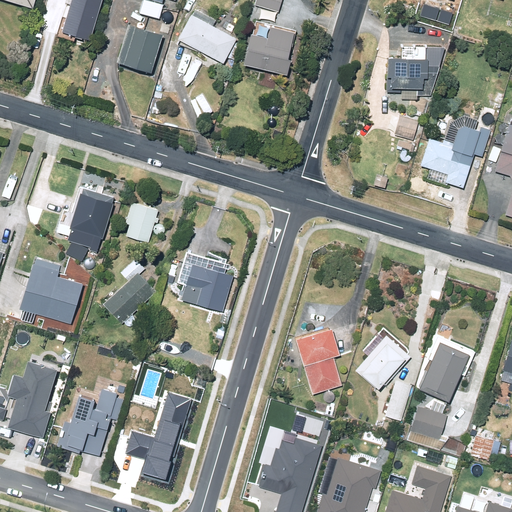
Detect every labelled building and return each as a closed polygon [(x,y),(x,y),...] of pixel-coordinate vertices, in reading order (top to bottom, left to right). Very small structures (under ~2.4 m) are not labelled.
[(0,0),(0,3),(36,15),(40,0),(0,0)] [(107,0),(78,0),(67,39),(93,47),(107,0)] [(141,17),(161,21),(166,1),(178,4),(178,0),(137,0),(145,2),(141,17)] [(285,0),(260,0),(258,8),(281,15),(285,0)] [(181,46),(226,69),(239,43),(216,31),(219,25),(197,14),(181,46)] [(133,32),(121,70),(155,80),(167,42),(133,32)] [(248,72),(292,82),(300,45),(258,36),(257,41),(255,41),(248,72)] [(399,96),(415,97),(415,92),(428,93),(442,45),(424,44),(424,47),(422,47),(422,44),(410,43),(410,41),(397,40),(396,53),(383,52),(383,71),(387,71),(386,81),(383,81),(383,89),(399,90),(399,96)] [(203,66),(194,61),(182,81),(191,86),(203,66)] [(260,102),(272,105),(276,91),(264,88),(260,102)] [(460,185),(471,151),(480,154),(488,128),(490,128),(491,125),(490,124),(495,108),(497,109),(502,93),(496,91),(492,100),(490,100),(488,107),(482,104),(477,117),(461,112),(447,118),(442,135),(451,138),(449,143),(427,135),(418,162),(427,166),(424,176),(447,183),(448,181),(460,185)] [(214,112),(203,92),(194,97),(205,117),(214,112)] [(369,137),(378,112),(371,109),(362,134),(369,137)] [(417,118),(398,113),(392,132),(411,138),(417,118)] [(511,122),(505,120),(497,146),(499,146),(492,168),(507,173),(505,179),(511,181),(503,212),(511,214),(511,122)] [(413,143),(397,138),(395,144),(397,144),(396,147),(399,148),(400,145),(408,148),(407,152),(410,153),(413,143)] [(85,251),(98,255),(102,241),(105,242),(116,199),(84,190),(70,243),(86,247),(85,251)] [(132,199),(126,220),(130,222),(126,233),(149,239),(155,220),(158,220),(159,215),(156,214),(158,207),(132,199)] [(145,266),(136,256),(121,270),(128,277),(118,286),(116,285),(103,297),(105,298),(103,300),(122,321),(136,308),(138,309),(141,306),(139,305),(157,289),(140,270),(145,266)] [(223,308),(233,272),(224,269),(226,264),(214,260),(212,265),(192,258),(191,262),(182,259),(177,276),(186,279),(181,295),(223,308)] [(64,267),(36,259),(21,312),(73,326),(85,285),(61,278),(64,267)] [(326,324),(291,334),(298,361),(300,360),(309,391),(338,383),(330,352),(334,351),(326,324)] [(364,352),(352,366),(373,384),(377,379),(380,382),(382,380),(384,381),(407,353),(406,352),(408,349),(381,326),(376,332),(374,330),(360,348),(364,352)] [(428,355),(415,384),(428,390),(427,393),(433,395),(434,393),(444,397),(449,387),(450,388),(452,384),(450,383),(456,370),(462,372),(472,348),(459,342),(459,339),(456,338),(454,339),(453,340),(434,332),(424,354),(428,355)] [(511,332),(511,333),(502,367),(511,370),(511,332)] [(11,430),(44,441),(52,415),(47,413),(60,373),(31,364),(26,381),(16,378),(9,400),(19,403),(11,430)] [(399,418),(409,383),(394,378),(383,414),(399,418)] [(66,450),(96,458),(103,428),(114,430),(122,397),(123,393),(96,386),(95,391),(81,388),(66,450)] [(125,454),(145,460),(142,473),(166,480),(172,462),(169,462),(171,456),(175,457),(192,399),(169,392),(155,438),(132,431),(125,454)] [(333,406),(325,404),(323,412),(331,414),(333,406)] [(437,448),(447,435),(438,433),(444,412),(416,404),(405,437),(437,448)] [(289,511),(301,511),(323,440),(296,432),(294,439),(282,435),(280,444),(276,442),(270,461),(267,460),(259,484),(282,491),(276,508),(289,511)] [(491,442),(493,443),(495,439),(473,433),(468,453),(490,459),(492,452),(489,451),(491,442)] [(363,511),(365,508),(373,485),(376,486),(382,467),(336,452),(316,511),(363,511)] [(443,457),(441,465),(447,466),(449,458),(443,457)] [(423,495),(392,486),(384,511),(439,511),(451,472),(416,462),(411,480),(426,484),(423,495)] [(486,511),(458,503),(455,511),(511,511),(511,509),(511,504),(490,498),(486,511)]
